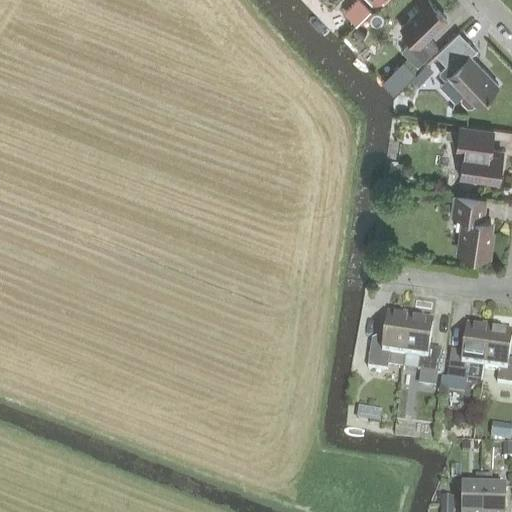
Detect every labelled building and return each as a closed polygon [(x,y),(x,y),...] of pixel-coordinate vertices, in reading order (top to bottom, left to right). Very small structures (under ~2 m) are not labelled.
[(355,0),(344,10),(356,23),(372,8),(364,0),(355,0)] [(427,38),(446,20),(427,0),(420,0),(407,14),(411,18),(400,28),(412,40),(401,51),(417,67),(437,48),(427,38)] [(471,107),(474,104),(476,106),(498,85),(470,56),(476,51),(458,33),(435,55),(445,65),(439,71),(439,75),(443,79),(447,80),(449,78),(464,94),(461,97),(461,101),(466,108),(471,107)] [(409,80),(415,87),(428,75),(422,68),(409,80)] [(394,71),(382,82),(393,94),(405,83),(394,71)] [(464,148),(460,177),(498,182),(502,153),(485,150),(487,130),(460,126),(457,147),(464,148)] [(446,138),(456,140),(457,132),(447,131),(446,138)] [(479,219),(481,200),(453,195),(450,215),(464,217),(459,253),(487,257),(490,240),(487,239),(490,221),(479,219)] [(389,356),(404,358),(410,316),(397,314),(397,316),(387,315),(383,343),(371,341),(367,369),(387,371),(389,356)] [(410,316),(404,358),(419,360),(417,372),(437,374),(440,351),(428,349),(432,321),(422,320),(422,318),(410,316)] [(483,369),(490,327),(477,326),(477,328),(466,326),(463,354),(451,352),(447,380),(441,379),(438,395),(447,396),(448,390),(465,392),(467,381),(481,383),(483,369)] [(496,383),(511,385),(511,361),(508,361),(511,333),(502,331),(502,329),(490,327),(483,369),(498,371),(496,383)] [(370,410),(368,421),(380,423),(382,411),(370,410)] [(504,426),(502,438),(510,439),(511,427),(504,426)] [(511,458),(511,446),(504,445),(503,458),(511,458)] [(482,511),(483,477),(475,477),(475,489),(461,489),(460,511),(482,511)] [(483,477),(482,511),(504,511),(505,490),(491,489),(491,477),(483,477)] [(452,511),(453,499),(441,499),(440,511),(452,511)]
